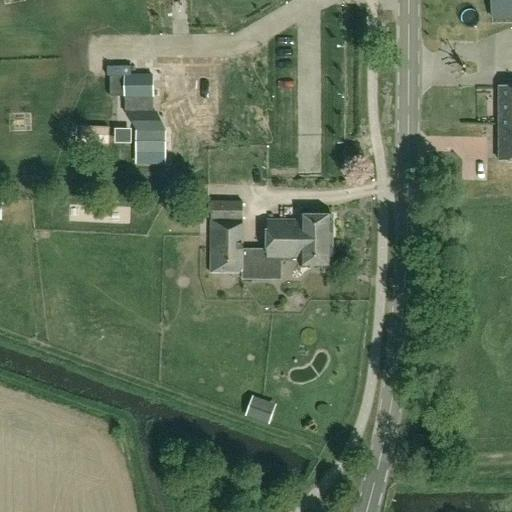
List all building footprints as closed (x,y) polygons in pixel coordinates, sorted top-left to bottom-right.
[(511,0),(491,0),(492,18),(511,17),(511,0)] [(125,76),(110,76),(110,97),(125,97),(125,114),(154,113),(153,75),(125,75),(125,76)] [(511,160),(511,87),(499,87),(499,161),(511,160)] [(220,122),(206,126),(210,141),(224,137),(220,122)] [(137,131),(136,153),(166,153),(166,131),(137,131)] [(243,251),(243,202),(211,202),(211,273),(243,273),(243,251)] [(333,266),(333,216),(300,216),(300,220),(267,220),(267,250),(243,251),(243,273),(243,282),(281,283),(281,261),(300,261),(300,266),(333,266)] [(253,399),(247,417),(268,425),(275,407),(253,399)]
